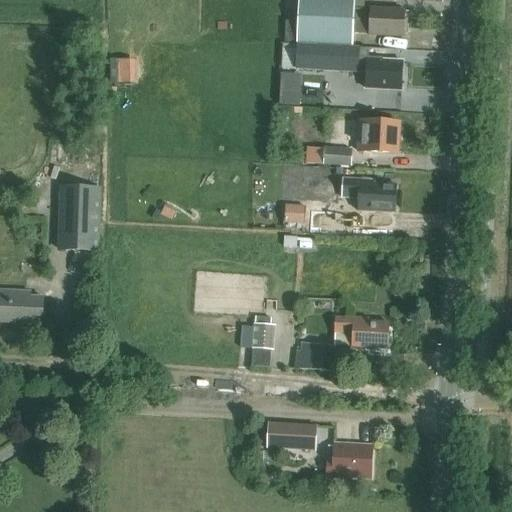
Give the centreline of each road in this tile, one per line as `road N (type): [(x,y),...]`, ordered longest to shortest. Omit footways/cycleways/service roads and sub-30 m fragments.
road 1 (track): [(447,403),(423,423),(0,402)]
road 2 (track): [(447,403),(407,392),(0,360)]
road 3 (tertiary): [(447,403),(469,0)]
